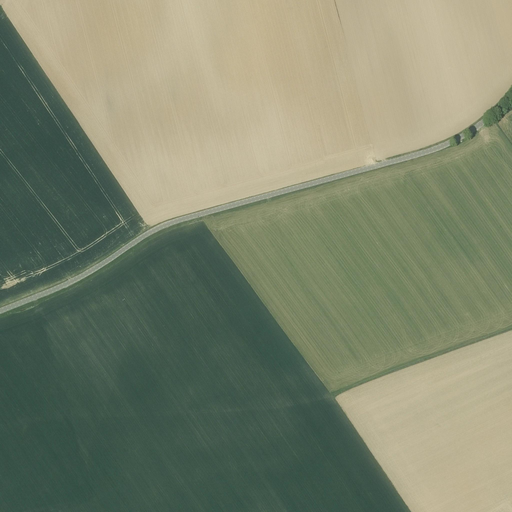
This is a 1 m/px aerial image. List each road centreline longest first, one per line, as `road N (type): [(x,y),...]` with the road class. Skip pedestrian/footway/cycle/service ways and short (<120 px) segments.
road 1 (unclassified): [(0,311),(173,222),(442,145),(511,93)]
road 2 (track): [(511,327),(332,394)]
